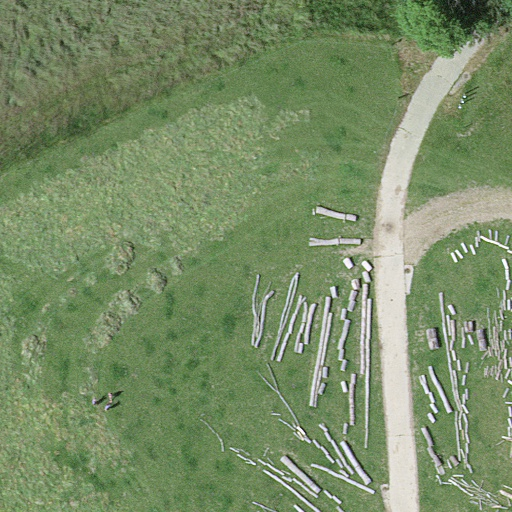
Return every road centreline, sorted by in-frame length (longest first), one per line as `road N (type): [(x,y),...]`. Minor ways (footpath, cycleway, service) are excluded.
road 1 (track): [(511,2),(453,68),(407,174),(400,294),(410,511)]
road 2 (track): [(511,207),(483,205),(433,225),(402,272)]
